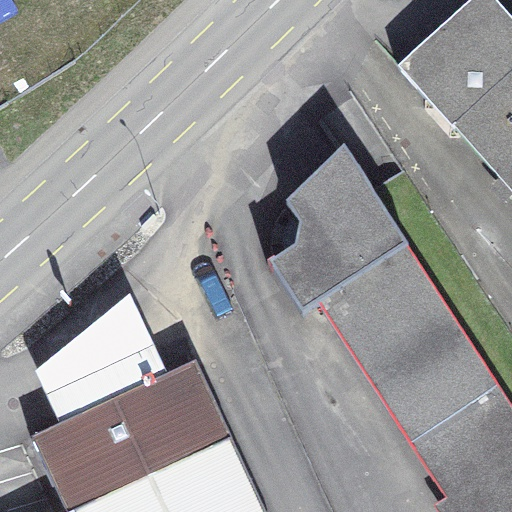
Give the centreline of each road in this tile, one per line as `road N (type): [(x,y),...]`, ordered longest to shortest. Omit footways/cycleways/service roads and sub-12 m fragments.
road 1 (unknown): [(295,511),(283,458),(236,370),(96,176)]
road 2 (primary): [(0,263),(283,0)]
